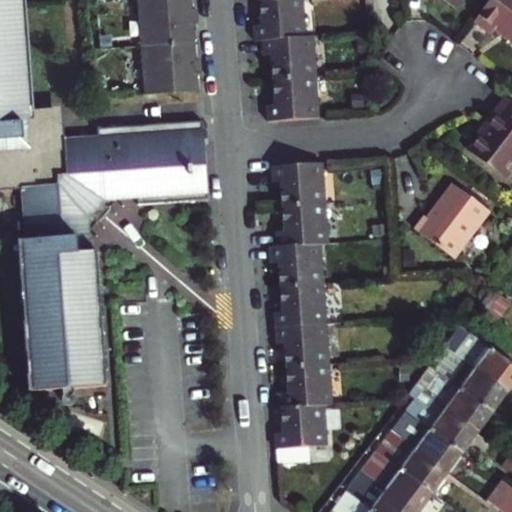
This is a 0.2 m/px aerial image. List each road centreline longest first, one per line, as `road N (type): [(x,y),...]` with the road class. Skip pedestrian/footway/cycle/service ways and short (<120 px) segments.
road 1 (residential): [(253,511),(229,148)]
road 2 (residential): [(229,148),(375,137),(397,127),(446,79)]
road 3 (residential): [(229,148),(218,0)]
road 4 (secondary): [(111,511),(0,438)]
